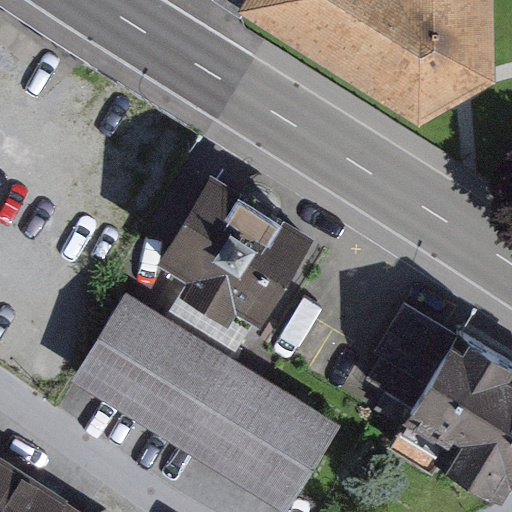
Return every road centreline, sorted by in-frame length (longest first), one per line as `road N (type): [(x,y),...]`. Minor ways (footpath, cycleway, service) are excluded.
road 1 (primary): [(511,263),(96,0)]
road 2 (residential): [(0,384),(193,511)]
